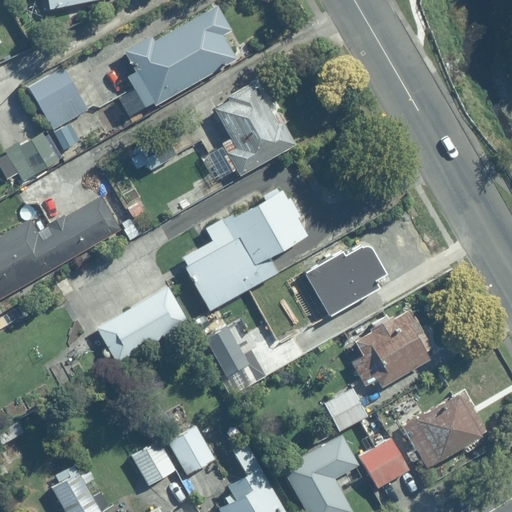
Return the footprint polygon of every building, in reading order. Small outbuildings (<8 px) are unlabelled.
[(48,0),(50,8),(93,0),(48,0)] [(152,37),(126,52),(156,104),(237,59),(223,34),(231,30),(217,6),(155,42),(152,37)] [(66,69),(31,88),(53,130),(89,110),(66,69)] [(238,148),(229,153),(241,174),(296,144),(284,122),(279,125),(256,81),(228,96),(231,101),(216,109),(238,148)] [(166,129),(135,145),(136,147),(127,151),(135,167),(145,162),(149,169),(179,154),(166,129)] [(18,178),(22,176),(54,159),(39,131),(17,143),(17,141),(3,149),(18,178)] [(216,241),(185,258),(189,266),(187,268),(211,311),(279,273),(270,258),(310,236),(284,188),(210,229),(216,241)] [(0,299),(121,230),(102,198),(66,219),(64,215),(47,225),(49,227),(38,234),(30,220),(0,237),(0,299)] [(343,251),(304,273),(328,315),(377,287),(373,279),(385,272),(371,248),(370,247),(368,247),(367,247),(365,247),(364,247),(362,247),(346,256),(343,251)] [(168,288),(97,330),(116,362),(187,320),(168,288)] [(366,386),(378,379),(382,387),(431,360),(426,352),(432,349),(411,310),(395,319),(394,317),(372,329),(374,333),(357,342),(365,355),(352,362),(366,386)] [(227,327),(206,339),(228,376),(249,364),(227,327)] [(353,388),(325,403),(340,431),(368,416),(353,388)] [(460,395),(405,426),(428,468),(484,437),(460,395)] [(196,426),(168,442),(187,475),(215,459),(196,426)] [(284,466),(308,511),(353,511),(335,478),(359,466),(342,435),(284,466)] [(390,438),(360,456),(380,488),(410,470),(390,438)] [(158,440),(132,455),(150,486),(176,471),(158,440)] [(221,509),(222,511),(285,511),(246,442),(232,450),(247,475),(228,486),(236,500),(221,509)] [(101,511),(79,473),(52,488),(65,511),(101,511)]
